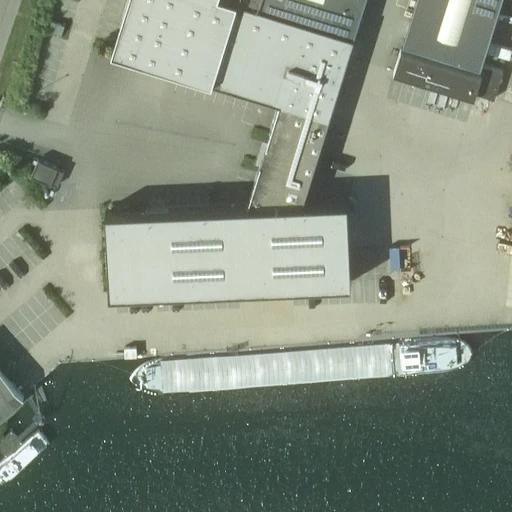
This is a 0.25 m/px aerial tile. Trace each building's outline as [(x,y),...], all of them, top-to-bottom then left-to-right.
[(247,203),(105,210),(109,292),(351,282),(348,199),(302,201),(354,36),(353,35),(364,0),(129,0),(115,47),(112,46),(111,49),(279,101),(247,203)] [(415,0),(403,40),(479,64),(499,0),(415,0)] [(51,21),(48,30),(61,34),(64,25),(51,21)] [(475,93),(493,98),(502,70),(483,64),(480,73),(400,48),(393,72),(474,97),(475,93)] [(47,180),(57,185),(64,170),(57,167),(58,166),(38,158),(31,174),(47,181),(47,180)] [(0,414),(24,394),(0,365),(0,414)]
